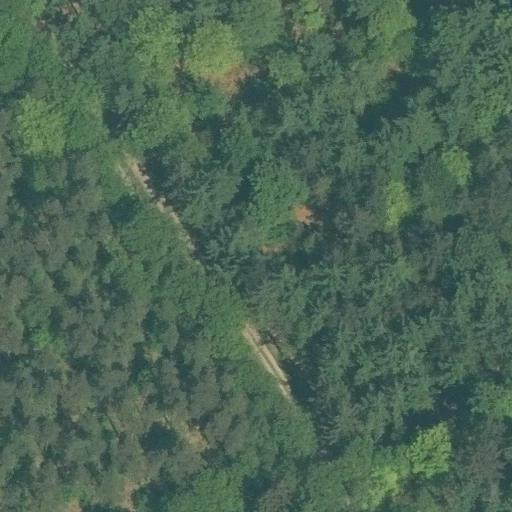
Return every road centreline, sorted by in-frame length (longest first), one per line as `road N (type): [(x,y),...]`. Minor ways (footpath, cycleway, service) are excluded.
road 1 (track): [(20,0),(311,434),(342,511)]
road 2 (track): [(259,511),(315,478),(511,394)]
